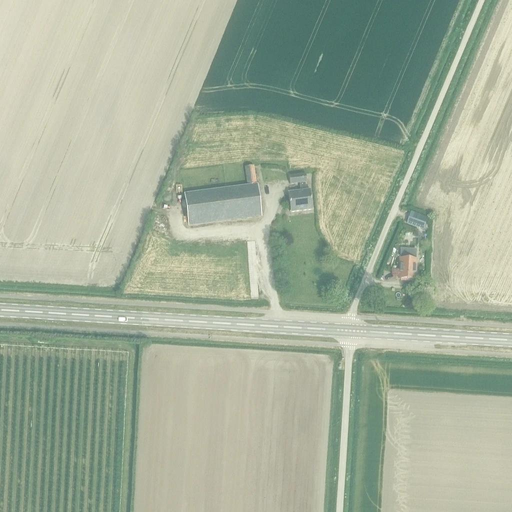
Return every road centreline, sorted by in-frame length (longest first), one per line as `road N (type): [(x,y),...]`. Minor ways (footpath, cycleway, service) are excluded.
road 1 (unclassified): [(349,332),(352,307),(482,0)]
road 2 (secondary): [(349,332),(0,308)]
road 3 (unclassified): [(339,511),(349,332)]
road 4 (secondary): [(511,340),(349,332)]
